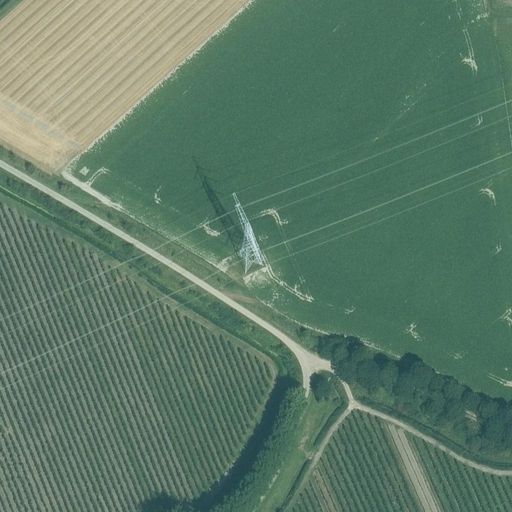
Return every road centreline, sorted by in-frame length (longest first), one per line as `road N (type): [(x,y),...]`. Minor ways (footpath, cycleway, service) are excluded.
road 1 (unclassified): [(247,511),(294,427),(304,389),(301,353),(207,286),(0,164)]
road 2 (track): [(511,430),(379,372),(301,353)]
